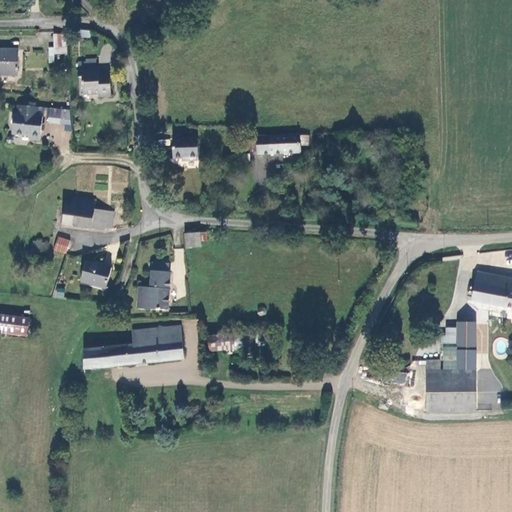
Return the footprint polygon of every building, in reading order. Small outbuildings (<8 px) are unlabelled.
[(90,37),(89,30),(81,31),(81,38),(90,37)] [(59,55),(70,55),(69,35),(59,35),(59,55)] [(0,78),(16,78),(16,53),(0,52),(0,78)] [(98,78),(97,68),(79,69),(79,81),(83,81),(83,93),(97,92),(99,96),(109,95),(108,78),(98,78)] [(15,109),(14,120),(11,120),(10,138),(28,140),(28,143),(38,144),(40,121),(35,120),(36,111),(15,109)] [(46,126),(69,127),(67,114),(47,112),(46,126)] [(300,145),(308,145),(309,135),(301,134),(300,145)] [(298,154),(297,139),(255,140),(256,156),(298,154)] [(194,161),(194,143),(169,144),(169,158),(183,158),(183,162),(194,161)] [(105,227),(114,229),(116,212),(115,212),(116,206),(108,205),(107,210),(96,208),(98,198),(69,193),(67,203),(55,201),(52,222),(105,230),(105,227)] [(207,243),(207,232),(206,232),(185,233),(186,249),(201,249),(201,243),(207,243)] [(54,252),(65,254),(67,240),(56,238),(54,252)] [(40,242),(38,242),(36,242),(35,243),(34,245),(33,247),(34,248),(35,250),(36,251),(38,251),(40,251),(41,250),(42,248),(43,246),(42,245),(41,243),(40,242)] [(175,258),(183,258),(183,248),(174,248),(175,258)] [(108,290),(112,270),(83,265),(79,285),(108,290)] [(138,307),(169,309),(171,269),(152,268),(151,292),(139,291),(138,307)] [(511,278),(474,271),(470,298),(511,305),(511,278)] [(55,288),(55,297),(63,297),(64,289),(55,288)] [(257,311),(257,312),(257,314),(258,315),(259,316),(260,316),(262,316),(263,316),(264,315),(265,313),(265,312),(264,310),(264,309),(262,308),(261,308),(259,308),(258,309),(257,311)] [(454,347),(472,347),(472,319),(454,318),(454,347)] [(2,319),(0,333),(0,335),(30,340),(32,322),(2,319)] [(129,348),(76,353),(78,371),(181,361),(178,329),(128,334),(129,348)] [(241,349),(241,333),(209,336),(210,351),(241,349)] [(445,365),(472,366),(472,347),(454,347),(444,347),(445,365)] [(422,408),(470,409),(472,366),(445,365),(437,366),(437,355),(422,355),(422,408)] [(410,372),(383,370),(382,382),(409,384),(410,372)]
